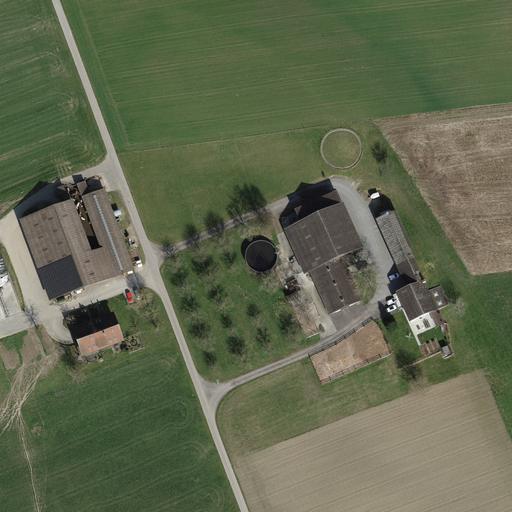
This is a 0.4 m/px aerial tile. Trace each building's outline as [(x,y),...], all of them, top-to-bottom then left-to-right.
[(79,186),(84,199),(90,197),(85,183),(79,186)] [(68,205),(22,222),(51,299),(132,269),(103,192),(90,197),(84,199),(103,249),(86,255),(68,205)] [(302,223),(286,230),(306,273),(310,271),(330,314),(360,301),(345,268),(355,264),(350,253),(361,249),(336,193),(296,211),(302,223)] [(394,214),(378,221),(408,289),(401,292),(408,307),(405,309),(411,322),(431,313),(436,311),(435,310),(424,284),(426,283),(425,281),(422,283),(412,260),(414,259),(394,214)] [(288,298),(290,302),(299,298),(297,293),(288,298)] [(436,311),(431,313),(437,326),(444,323),(438,309),(435,310),(436,311)] [(112,316),(76,330),(85,353),(121,340),(112,316)]
